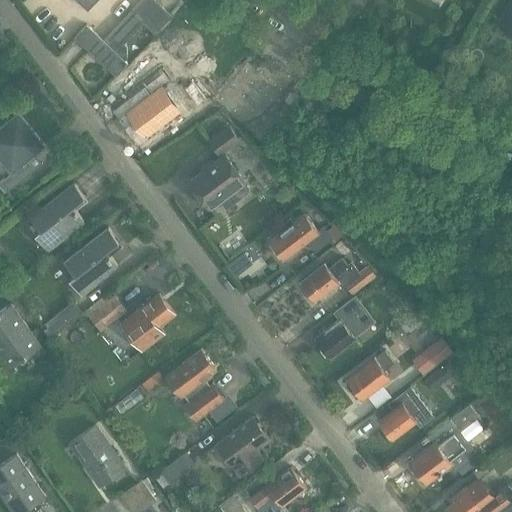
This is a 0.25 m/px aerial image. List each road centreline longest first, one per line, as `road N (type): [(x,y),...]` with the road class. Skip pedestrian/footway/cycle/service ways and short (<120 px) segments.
road 1 (residential): [(388,511),(0,3)]
road 2 (unclassified): [(511,152),(323,55),(262,0)]
